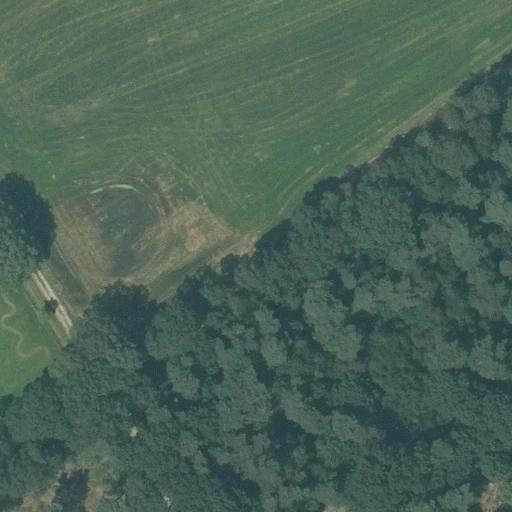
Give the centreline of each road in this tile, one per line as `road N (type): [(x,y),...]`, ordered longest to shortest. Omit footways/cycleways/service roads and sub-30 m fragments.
road 1 (track): [(102,388),(0,219)]
road 2 (track): [(173,511),(102,388)]
